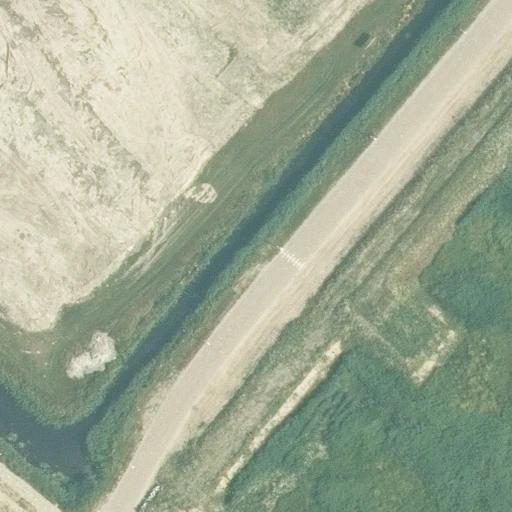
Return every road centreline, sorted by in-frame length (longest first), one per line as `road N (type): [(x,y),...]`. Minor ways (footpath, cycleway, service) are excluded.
road 1 (residential): [(428,0),(146,349),(0,225)]
road 2 (tertiary): [(511,32),(225,374),(203,419)]
road 3 (tertiary): [(203,419),(257,386),(511,87)]
road 4 (residential): [(511,261),(315,493),(336,511)]
road 5 (residential): [(0,124),(111,0)]
road 6 (tertiary): [(203,419),(120,511)]
